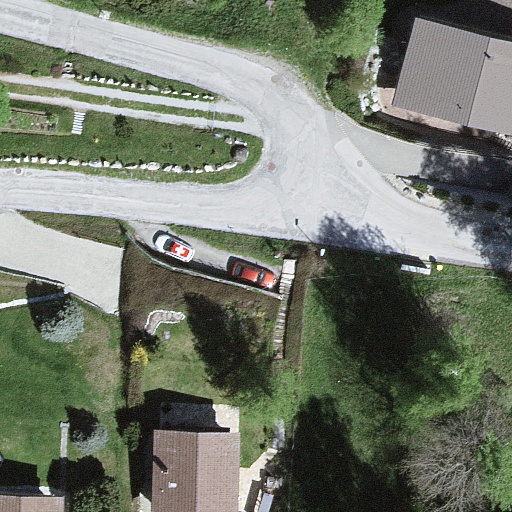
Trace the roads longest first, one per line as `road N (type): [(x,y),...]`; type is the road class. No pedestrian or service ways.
road 1 (residential): [(339,211),(291,119),(244,78),(0,12)]
road 2 (residential): [(339,211),(0,186)]
road 3 (residential): [(511,246),(339,211)]
